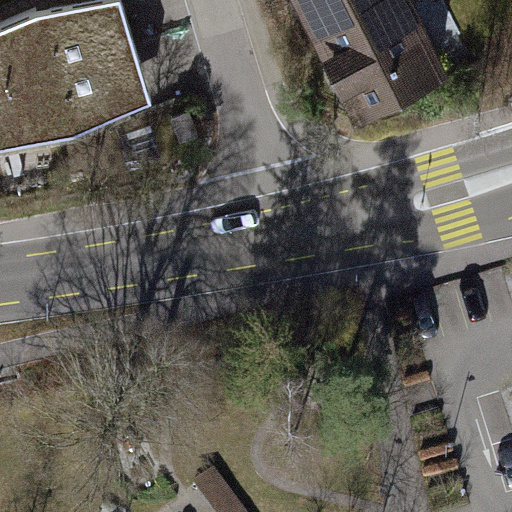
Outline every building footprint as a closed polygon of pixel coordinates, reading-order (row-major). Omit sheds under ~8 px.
[(131,0),(66,0),(47,4),(82,124),(160,97),(131,0)] [(300,0),(358,113),(455,65),(421,0),(300,0)] [(47,4),(0,22),(0,144),(82,124),(47,4)] [(52,148),(5,151),(7,179),(54,176),(52,148)] [(245,511),(223,482),(199,500),(207,511),(245,511)]
